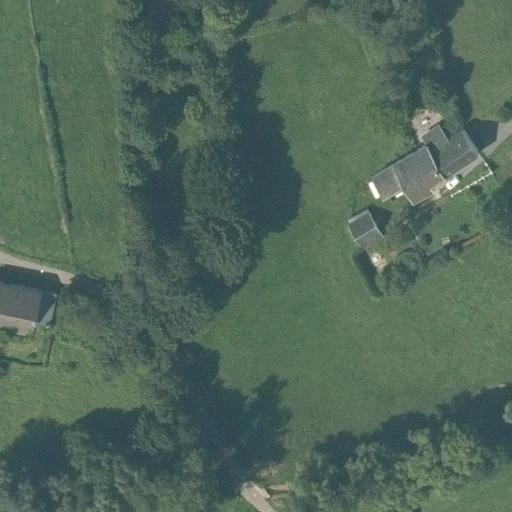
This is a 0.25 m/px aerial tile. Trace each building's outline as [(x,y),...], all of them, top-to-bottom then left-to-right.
[(146,0),(148,10),(181,7),(180,0),(146,0)] [(435,138),(373,175),(384,194),(404,182),(413,199),(434,186),(430,179),(478,150),(463,128),(439,144),(435,138)] [(386,237),(373,213),(349,225),(362,250),(386,237)] [(39,290),(0,281),(0,317),(31,325),(32,322),(39,290)] [(54,293),(39,290),(32,322),(47,325),(54,293)]
